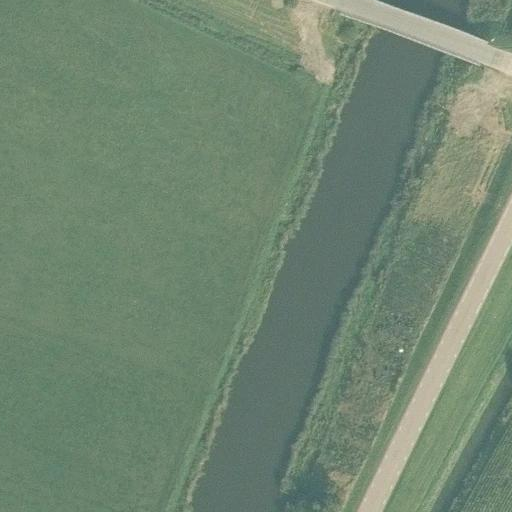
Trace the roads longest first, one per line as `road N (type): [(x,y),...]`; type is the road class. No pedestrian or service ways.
road 1 (unclassified): [(376,511),(511,225)]
road 2 (unclassified): [(511,67),(345,0)]
